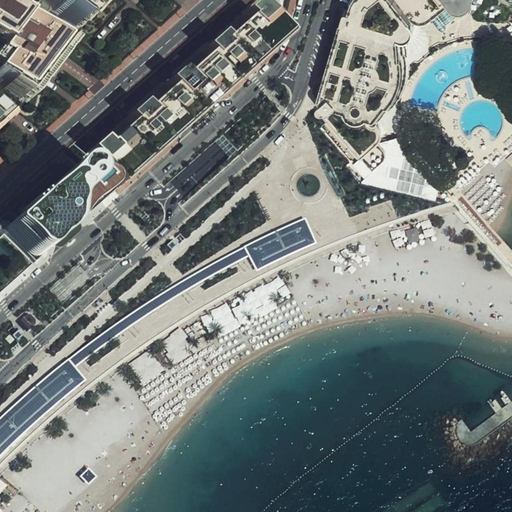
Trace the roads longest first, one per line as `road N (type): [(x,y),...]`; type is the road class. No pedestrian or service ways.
road 1 (tertiary): [(17,364),(253,150),(298,95)]
road 2 (tertiary): [(268,75),(0,319)]
road 3 (primary): [(0,193),(214,0)]
